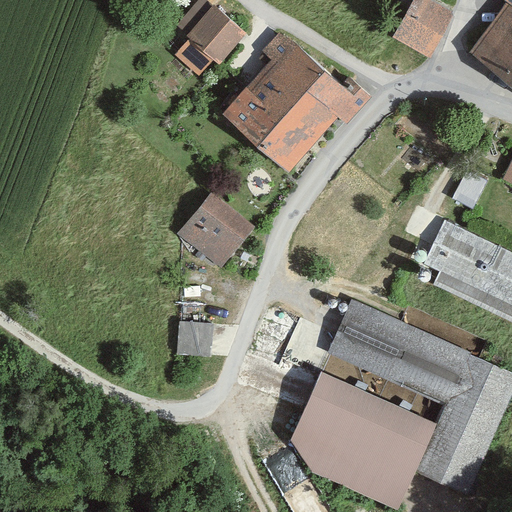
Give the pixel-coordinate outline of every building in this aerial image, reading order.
[(456,10),(436,0),(412,0),(394,36),(432,55),(456,10)] [(511,0),(502,0),(506,3),(471,49),(511,80),(511,0)] [(241,28),(214,5),(172,54),(198,77),(241,28)] [(270,59),(225,108),(253,134),(287,97),(319,63),(279,27),(259,49),(270,59)] [(355,95),(319,63),(287,97),(253,134),(289,166),(339,111),(346,118),(368,93),(362,87),(355,95)] [(456,196),(477,204),(488,176),(467,168),(456,196)] [(253,226),(211,193),(179,233),(221,267),(253,226)] [(511,254),(445,224),(420,279),(511,321),(511,254)] [(511,401),(511,369),(351,302),(332,348),(452,398),(425,464),(477,486),(511,401)] [(221,324),(180,321),(177,355),(219,358),(221,324)] [(436,416),(323,369),(295,437),(313,467),(400,503),(436,416)]
